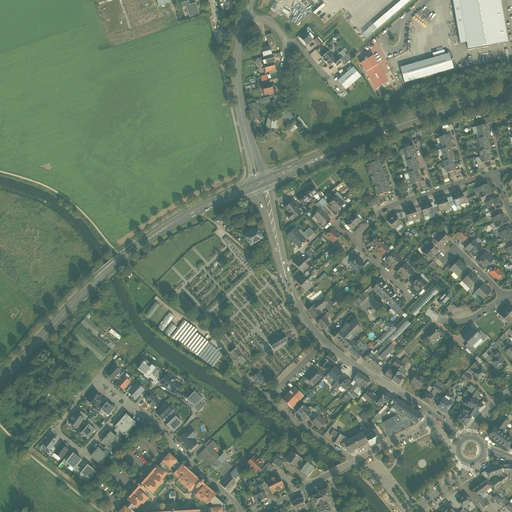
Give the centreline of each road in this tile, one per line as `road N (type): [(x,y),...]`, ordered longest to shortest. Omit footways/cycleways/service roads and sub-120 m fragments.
road 1 (secondary): [(260,182),(160,230),(77,298),(0,380)]
road 2 (secondary): [(511,94),(363,138),(260,182)]
road 3 (residential): [(324,341),(289,289),(260,182)]
road 4 (tertiary): [(245,15),(236,87),(260,182)]
road 5 (residential): [(351,240),(390,206),(493,172)]
road 6 (track): [(102,511),(0,425)]
road 7 (residential): [(434,415),(324,341)]
